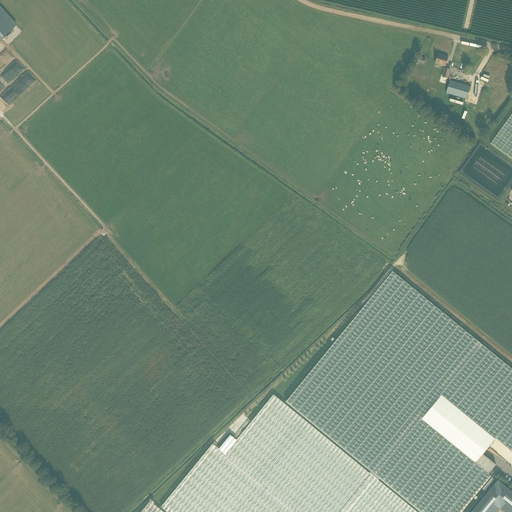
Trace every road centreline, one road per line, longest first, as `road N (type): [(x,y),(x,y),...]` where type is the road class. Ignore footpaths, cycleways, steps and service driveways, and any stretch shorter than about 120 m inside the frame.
road 1 (track): [(109,234),(0,112)]
road 2 (track): [(301,0),(450,36)]
road 3 (track): [(14,129),(108,44)]
